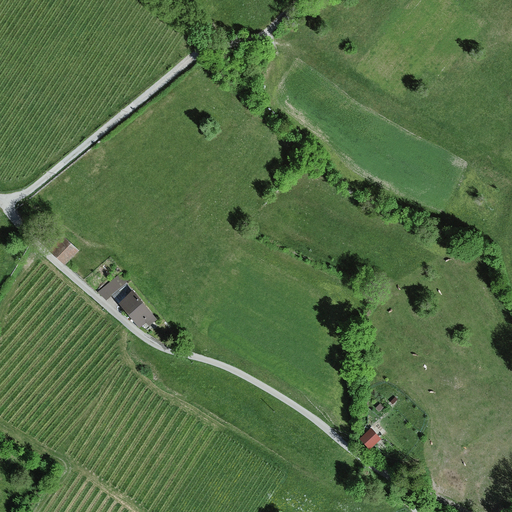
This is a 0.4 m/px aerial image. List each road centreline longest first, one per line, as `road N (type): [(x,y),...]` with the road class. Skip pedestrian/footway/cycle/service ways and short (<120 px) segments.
road 1 (unclassified): [(416,511),(398,486),(279,395),(139,334),(0,201)]
road 2 (track): [(3,204),(77,153),(197,50),(267,32),(303,0)]
